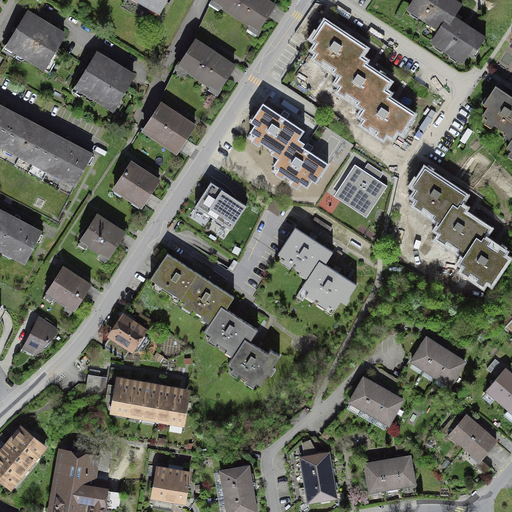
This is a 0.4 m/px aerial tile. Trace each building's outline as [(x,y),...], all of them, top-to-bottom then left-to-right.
[(166,0),(135,0),(159,13),(166,0)] [(275,9),(261,0),(214,0),(211,5),(257,36),(275,9)] [(462,5),(454,0),(417,0),(407,15),(440,37),(455,14),(462,5)] [(469,23),(455,14),(440,37),(435,45),(464,64),(474,49),(481,54),(491,38),(469,23)] [(68,38),(26,15),(6,52),(47,75),(68,38)] [(355,58),(360,62),(369,48),(346,33),(326,20),(312,41),(316,44),(311,52),(317,56),(315,59),(323,64),(325,61),(338,69),(335,73),(342,77),(355,58)] [(235,67),(194,42),(177,70),(217,95),(235,67)] [(134,77),(95,56),(77,90),(116,110),(134,77)] [(369,68),(360,62),(355,58),(342,77),(337,84),(343,88),(341,92),(346,96),(349,92),(363,101),(360,106),(365,110),(378,91),(384,95),(392,83),(369,68)] [(511,97),(495,87),(483,106),(489,110),(485,116),(490,119),(486,125),(491,129),(494,125),(510,135),(507,138),(511,141),(511,97)] [(393,100),(384,95),(378,91),(365,110),(361,117),(367,121),(364,126),(370,130),(371,127),(379,133),(377,137),(383,142),(388,135),(393,138),(398,130),(403,134),(415,115),(393,100)] [(293,140),(299,144),(307,132),(263,103),(260,108),(249,125),(253,128),(250,134),(256,137),(253,142),(258,146),(262,141),(278,151),(275,156),(281,160),(293,140)] [(198,128),(161,104),(143,132),(180,156),(198,128)] [(0,145),(16,115),(0,107),(0,145)] [(50,133),(16,115),(0,145),(0,147),(33,165),(50,133)] [(50,133),(33,165),(74,186),(91,154),(50,133)] [(333,166),(299,144),(293,140),(281,160),(276,167),(281,171),(277,177),(285,181),(287,178),(296,183),(294,187),(298,190),(301,185),(309,190),(312,184),(318,188),(333,166)] [(161,182),(131,163),(112,193),(142,212),(161,182)] [(388,186),(355,165),(334,196),(367,218),(388,186)] [(454,205),(462,210),(471,197),(425,167),(409,191),(415,194),(410,201),(415,204),(411,210),(421,216),(424,211),(436,218),(434,222),(440,226),(454,205)] [(238,200),(210,182),(195,204),(231,228),(246,205),(238,200)] [(493,230),(462,210),(454,205),(440,226),(436,232),(441,235),(437,242),(444,246),(447,241),(460,250),(458,254),(464,258),(477,238),(485,242),(493,230)] [(0,212),(0,253),(24,266),(41,234),(0,212)] [(126,235),(98,217),(80,244),(109,262),(126,235)] [(334,255),(297,231),(279,259),(307,277),(318,263),(326,267),(334,255)] [(499,252),(485,242),(477,238),(464,258),(461,264),(467,268),(464,273),(468,276),(470,273),(480,280),(478,282),(483,285),(486,280),(493,284),(507,262),(503,259),(506,255),(499,251),(499,252)] [(180,299),(196,275),(168,257),(153,281),(180,299)] [(357,288),(328,269),(318,263),(301,289),(307,293),(303,299),(323,313),(328,307),(333,310),(338,303),(344,307),(357,288)] [(92,289),(63,269),(45,296),(73,315),(92,289)] [(235,301),(196,275),(180,299),(189,305),(184,312),(190,315),(192,313),(202,319),(199,323),(208,328),(221,307),(228,312),(235,301)] [(19,310),(0,300),(0,335),(4,338),(19,310)] [(259,332),(228,312),(221,307),(208,328),(204,335),(211,339),(207,345),(215,350),(218,346),(227,352),(225,356),(233,361),(247,339),(252,343),(259,332)] [(149,320),(141,315),(138,320),(146,325),(149,320)] [(146,332),(121,316),(107,338),(132,354),(146,332)] [(59,332),(37,319),(21,352),(33,358),(59,332)] [(416,322),(399,335),(409,349),(427,335),(416,322)] [(425,369),(440,346),(427,337),(412,361),(425,369)] [(268,353),(252,343),(247,339),(233,361),(229,366),(236,371),(232,376),(236,378),(238,374),(250,381),(247,386),(254,391),(257,387),(260,389),(268,377),(272,379),(278,370),(274,368),(280,358),(269,351),(268,353)] [(452,353),(440,346),(425,369),(437,377),(452,353)] [(465,362),(452,353),(437,377),(450,385),(465,362)] [(406,360),(397,374),(409,382),(418,368),(406,360)] [(511,374),(507,370),(487,394),(511,415),(511,374)] [(103,385),(102,372),(88,373),(89,386),(103,385)] [(363,409),(377,385),(363,377),(349,402),(363,409)] [(110,412),(126,415),(132,381),(117,378),(110,412)] [(146,384),(132,381),(126,415),(139,418),(146,384)] [(160,387),(146,384),(139,418),(154,421),(160,387)] [(390,392),(377,385),(363,409),(376,416),(390,392)] [(174,389),(160,387),(154,421),(167,423),(174,389)] [(190,393),(174,389),(167,423),(183,426),(190,393)] [(403,400),(390,392),(376,416),(389,424),(403,400)] [(345,402),(334,416),(345,424),(346,425),(357,411),(345,402)] [(333,415),(321,430),(333,440),(345,424),(334,416),(333,415)] [(450,438),(466,450),(483,429),(467,417),(450,438)] [(46,449),(20,428),(0,452),(0,483),(11,492),(46,449)] [(500,443),(483,429),(466,450),(483,464),(500,443)] [(303,472),(331,467),(327,447),(315,437),(304,439),(290,452),(291,460),(301,458),(303,472)] [(90,456),(64,452),(53,511),(81,511),(83,499),(91,500),(104,503),(103,509),(115,511),(119,491),(85,486),(90,456)] [(410,456),(395,458),(400,486),(414,483),(410,456)] [(400,486),(395,458),(380,461),(385,488),(400,486)] [(370,491),(385,488),(380,461),(365,464),(370,491)] [(298,462),(288,464),(295,503),(305,501),(298,462)] [(223,486),(251,481),(249,466),(221,471),(223,486)] [(333,482),(331,467),(303,472),(306,486),(333,482)] [(190,475),(157,468),(151,500),(184,506),(190,475)] [(254,496),(251,481),(223,486),(226,501),(254,496)] [(336,496),(333,482),(306,486),(308,501),(336,496)] [(249,511),(257,511),(254,496),(226,501),(227,511),(249,511)] [(102,511),(103,509),(104,503),(91,500),(88,511),(102,511)]
